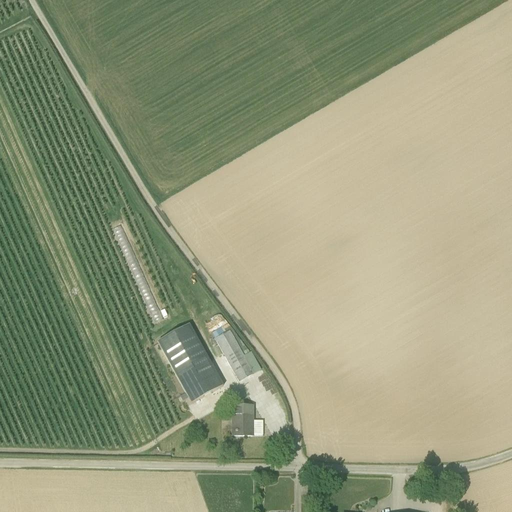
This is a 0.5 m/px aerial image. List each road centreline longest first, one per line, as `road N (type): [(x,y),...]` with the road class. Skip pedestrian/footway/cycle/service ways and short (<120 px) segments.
road 1 (unclassified): [(297,468),(297,427),(284,384),(153,205),(31,0)]
road 2 (unclassified): [(0,462),(297,468)]
road 3 (unclassified): [(297,468),(432,471),(511,454)]
